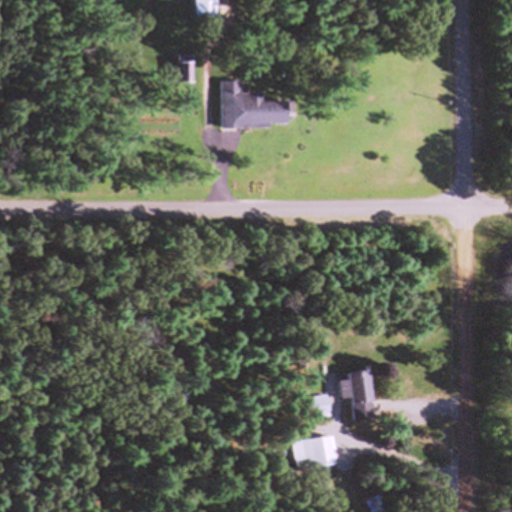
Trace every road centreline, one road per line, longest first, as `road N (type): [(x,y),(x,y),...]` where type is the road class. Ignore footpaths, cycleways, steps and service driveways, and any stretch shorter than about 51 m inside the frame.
road 1 (residential): [(465,511),(462,0)]
road 2 (residential): [(0,206),(511,204)]
